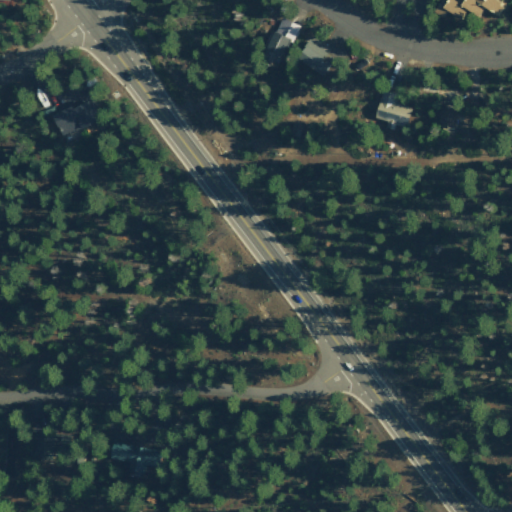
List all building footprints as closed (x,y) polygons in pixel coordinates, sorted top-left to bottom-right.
[(438,0),(431,12),(440,17),(444,11),(459,20),(466,10),(476,17),(482,8),(494,15),(501,5),(493,0),(438,0)] [(269,30),(256,57),(277,67),(296,25),(280,17),(273,31),(269,30)] [(330,54),(305,40),(294,60),(319,74),(330,54)] [(406,123),(409,106),(396,104),(398,93),(379,90),(373,118),(386,121),(385,125),(396,128),(397,121),(406,123)] [(96,122),(87,100),(50,115),(59,137),(96,122)] [(454,106),(437,105),(436,128),(454,128),(454,106)] [(32,430),(32,457),(52,458),(52,430),(32,430)] [(106,457),(127,462),(125,469),(145,473),(150,448),(110,440),(106,457)]
